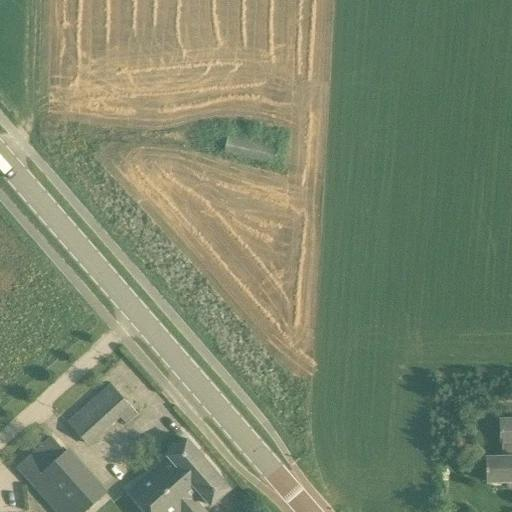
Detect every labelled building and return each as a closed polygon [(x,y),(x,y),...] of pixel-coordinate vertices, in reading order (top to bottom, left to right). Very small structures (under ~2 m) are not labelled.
[(235,137),(233,154),(279,161),(281,144),(235,137)] [(127,424),(138,413),(111,382),(66,421),(87,446),(121,417),(127,424)] [(511,417),(498,418),(499,443),(502,443),(503,456),(486,456),(487,483),(511,481),(511,417)] [(15,465),(54,511),(83,511),(107,492),(69,447),(64,452),(50,435),(15,465)] [(207,511),(195,498),(200,493),(210,505),(230,488),(186,439),(167,455),(126,491),(144,511),(207,511)]
